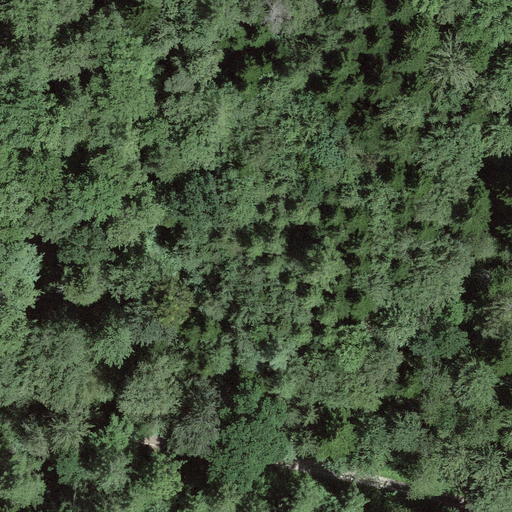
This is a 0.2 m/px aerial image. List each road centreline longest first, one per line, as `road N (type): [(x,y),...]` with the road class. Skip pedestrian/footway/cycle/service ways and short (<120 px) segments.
road 1 (track): [(479,511),(301,474),(0,365)]
road 2 (track): [(0,386),(40,248),(87,0)]
